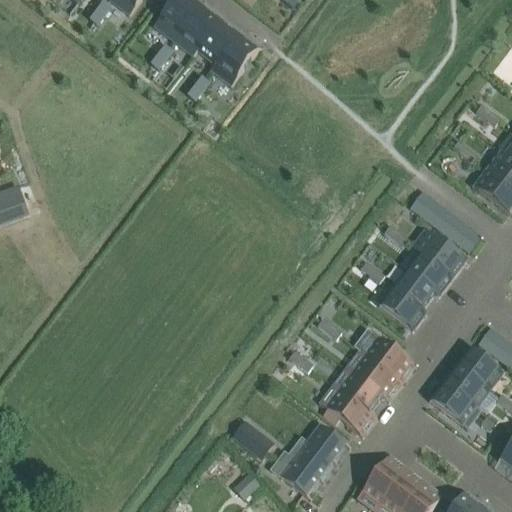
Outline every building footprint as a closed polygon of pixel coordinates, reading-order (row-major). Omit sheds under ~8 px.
[(113,0),(110,5),(130,20),(145,0),(113,0)] [(177,0),(154,31),(174,46),(203,7),(201,10),(188,0),(177,0)] [(291,0),(286,0),(283,5),(292,11),(297,4),(291,0)] [(104,5),(97,14),(104,20),(112,10),(108,7),(104,5)] [(203,7),(174,46),(193,60),(222,22),(220,24),(202,11),(204,8),(203,7)] [(97,14),(90,24),(97,29),(104,20),(97,14)] [(222,22),(193,60),(193,61),(198,55),(215,69),(211,74),(212,75),(242,37),(241,36),(239,39),(221,25),(223,22),(222,22)] [(242,37),(212,75),(232,90),(259,55),(261,52),(260,51),(258,54),(240,40),(242,37)] [(166,49),(157,60),(164,66),(173,55),(166,49)] [(157,60),(151,68),(158,74),(164,66),(157,60)] [(202,80),(195,90),(202,95),(209,86),(202,80)] [(195,90),(188,99),(195,105),(202,95),(195,90)] [(481,109),(476,116),(485,123),(491,116),(481,109)] [(7,113),(0,114),(0,142),(12,140),(7,113)] [(491,116),(485,123),(495,130),(500,123),(491,116)] [(458,145),(452,152),(462,159),(467,152),(458,145)] [(501,155),(501,156),(511,164),(511,151),(506,159),(501,155)] [(467,152),(462,159),(471,167),(477,159),(467,152)] [(511,164),(501,156),(488,173),(511,191),(511,164)] [(511,191),(488,173),(474,191),(509,218),(511,213),(511,191)] [(18,190),(0,196),(0,229),(29,219),(18,190)] [(390,229),(384,237),(394,244),(399,237),(390,229)] [(426,234),(412,252),(452,282),(466,264),(426,234)] [(399,237),(394,244),(403,251),(409,244),(399,237)] [(418,258),(406,274),(439,299),(452,282),(412,252),(411,253),(418,258)] [(366,266),(361,273),(370,280),(376,273),(366,266)] [(376,273),(370,280),(380,287),(385,280),(376,273)] [(389,287),(389,288),(426,317),(427,316),(425,314),(423,313),(435,298),(437,299),(439,300),(439,299),(406,274),(393,291),(389,287)] [(389,288),(375,306),(413,335),(426,317),(389,288)] [(511,299),(508,297),(494,318),(511,331),(511,299)] [(323,322),(318,330),(327,337),(333,330),(323,322)] [(333,330),(327,337),(337,344),(342,337),(333,330)] [(367,361),(399,385),(413,367),(381,343),(367,361)] [(470,351),(456,369),(490,395),(503,377),(470,351)] [(295,355),(289,362),(299,369),(304,362),(295,355)] [(367,361),(354,378),(386,402),(399,385),(367,361)] [(304,362),(299,369),(308,376),(314,369),(304,362)] [(456,369),(443,387),(481,415),(482,414),(478,411),(490,395),(456,369)] [(334,389),(333,390),(373,420),(373,419),(370,417),(382,401),(385,403),(386,402),(354,378),(341,394),(334,389)] [(443,387),(429,405),(467,433),(481,415),(443,387)] [(333,390),(319,408),(359,438),(373,420),(333,390)] [(502,399),(497,406),(506,413),(511,406),(502,399)] [(486,421),(481,429),(490,436),(496,428),(486,421)] [(245,426),(233,441),(262,464),(274,448),(245,426)] [(327,471),(337,458),(339,456),(339,455),(322,442),(329,433),(321,426),(320,427),(320,428),(308,444),(307,444),(307,445),(311,448),(310,449),(309,449),(307,452),(308,452),(299,463),(297,465),(297,466),(285,482),(306,499),(314,489),(316,487),(325,474),(327,471)] [(511,449),(500,465),(511,473),(511,449)] [(388,463),(358,502),(370,511),(379,511),(382,509),(406,477),(388,463)] [(406,477),(382,509),(386,511),(406,511),(423,490),(406,477)] [(423,490),(406,511),(433,511),(440,503),(423,490)] [(465,498),(454,511),(482,511),(483,511),(465,498)]
